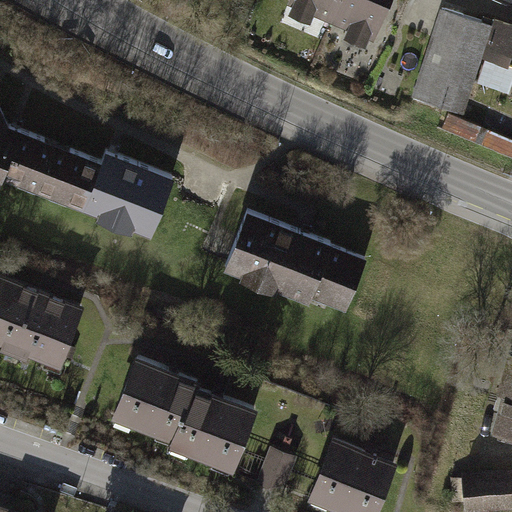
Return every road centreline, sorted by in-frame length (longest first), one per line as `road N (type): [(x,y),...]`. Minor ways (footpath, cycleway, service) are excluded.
road 1 (tertiary): [(86,0),(230,75),(511,202)]
road 2 (residential): [(0,446),(193,511)]
